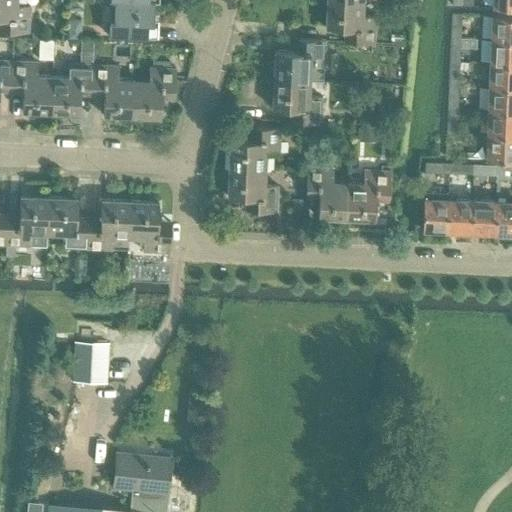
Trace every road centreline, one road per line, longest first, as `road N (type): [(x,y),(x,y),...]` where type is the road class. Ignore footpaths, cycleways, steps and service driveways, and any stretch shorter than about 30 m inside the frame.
road 1 (residential): [(185,163),(184,251),(511,265)]
road 2 (residential): [(0,154),(185,163)]
road 3 (residential): [(185,163),(216,36)]
